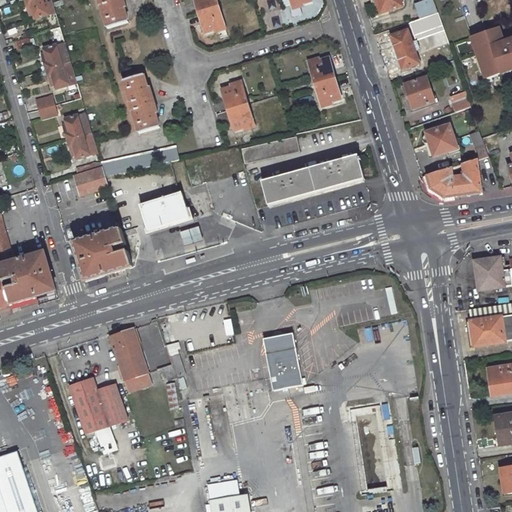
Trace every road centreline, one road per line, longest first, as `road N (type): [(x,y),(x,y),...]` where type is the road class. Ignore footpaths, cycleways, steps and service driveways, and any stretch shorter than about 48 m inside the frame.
road 1 (secondary): [(418,231),(80,316)]
road 2 (unknown): [(341,511),(329,409),(343,389),(370,378),(394,383),(407,399),(419,511)]
road 3 (tertiary): [(464,511),(418,231)]
road 4 (residential): [(80,316),(0,45)]
road 5 (tertiary): [(418,231),(346,0)]
road 6 (unknown): [(271,171),(390,138)]
